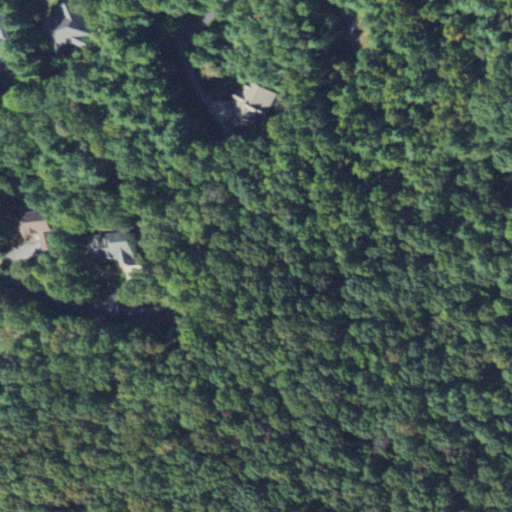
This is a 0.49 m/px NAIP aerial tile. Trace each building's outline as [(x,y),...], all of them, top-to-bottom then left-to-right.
[(54,46),(62,43),(62,44),(88,36),(78,3),(63,8),(66,16),(46,22),(54,46)] [(0,14),(0,30),(2,38),(0,38),(0,68),(25,60),(15,31),(19,30),(13,11),(0,14)] [(280,95),(251,80),(246,92),(241,90),(232,107),(237,109),(230,123),(224,120),(218,133),(240,143),(248,126),(254,129),(260,117),(268,120),(280,95)] [(34,236),(41,235),(44,252),(62,249),(54,202),(29,206),(34,236)] [(121,262),(122,267),(142,266),(141,233),(94,235),(95,263),(121,262)]
